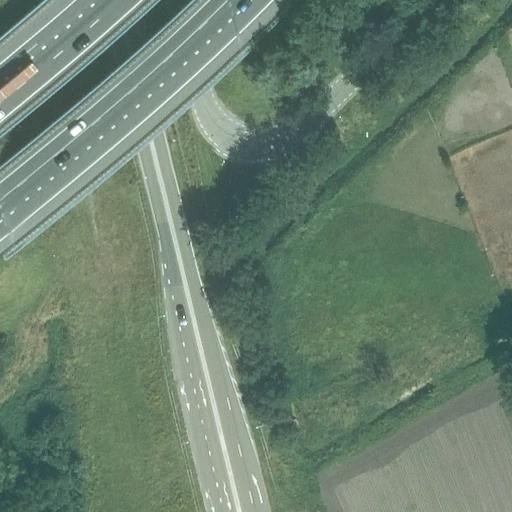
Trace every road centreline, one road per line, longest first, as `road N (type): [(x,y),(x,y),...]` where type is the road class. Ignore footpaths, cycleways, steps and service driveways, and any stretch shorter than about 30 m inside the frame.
road 1 (primary): [(108,0),(229,511)]
road 2 (primary): [(249,511),(128,0)]
road 3 (unclassified): [(180,0),(212,125),(223,142),(246,152),(294,132),(433,0)]
road 4 (motorway): [(0,201),(228,0)]
road 5 (motorway): [(122,0),(0,104)]
